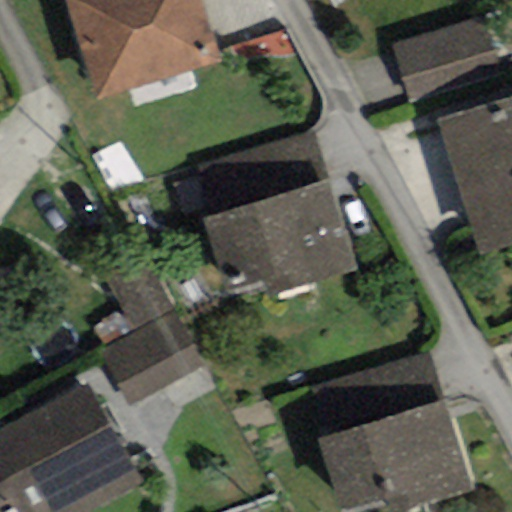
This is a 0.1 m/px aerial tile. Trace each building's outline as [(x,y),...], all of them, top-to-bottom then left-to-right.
[(186,0),(62,0),(89,88),(203,54),(186,0)] [(480,17),(393,44),(410,99),(498,72),(480,17)] [(511,110),(438,132),(470,243),(511,230),(511,110)] [(318,188),(200,220),(221,296),(339,264),(318,188)] [(118,279),(139,333),(108,345),(131,404),(209,374),(165,261),(118,279)] [(0,436),(0,511),(81,511),(129,486),(77,394),(0,436)] [(434,409),(324,442),(345,511),(369,511),(457,486),(434,409)]
